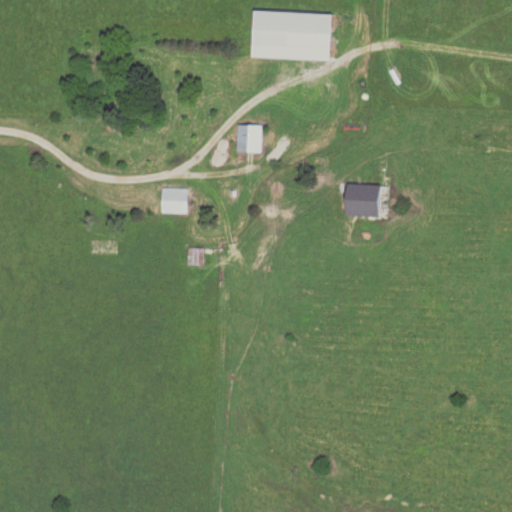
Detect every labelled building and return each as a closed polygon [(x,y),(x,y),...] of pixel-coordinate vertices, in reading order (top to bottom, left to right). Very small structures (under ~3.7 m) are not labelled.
[(332,61),(334,14),(255,12),(254,58),(332,61)] [(262,153),(262,125),(238,125),(238,153),(262,153)] [(348,218),(384,219),(385,186),(349,185),(348,218)] [(161,213),(188,213),(188,189),(161,189),(161,213)] [(202,249),(188,249),(188,266),(202,266),(202,249)]
